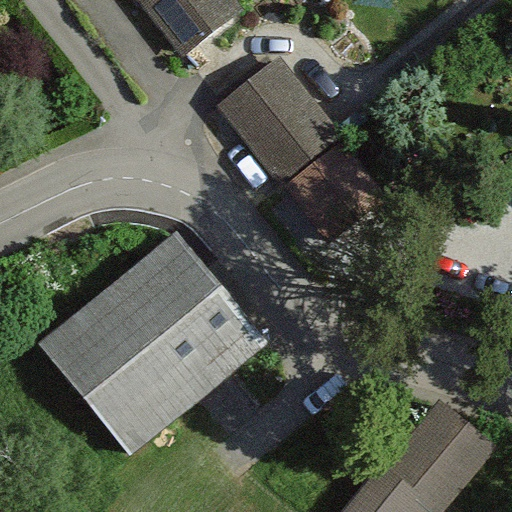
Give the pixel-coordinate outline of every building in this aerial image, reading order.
[(235,0),(139,0),(189,61),(248,15),(235,0)] [(284,55),(213,113),(278,192),(349,134),(284,55)] [(175,236),(42,349),(133,458),(275,350),(175,236)] [(458,511),(508,458),(441,405),(389,476),(435,511),(458,511)] [(377,467),(343,511),(435,511),(389,476),(377,467)]
